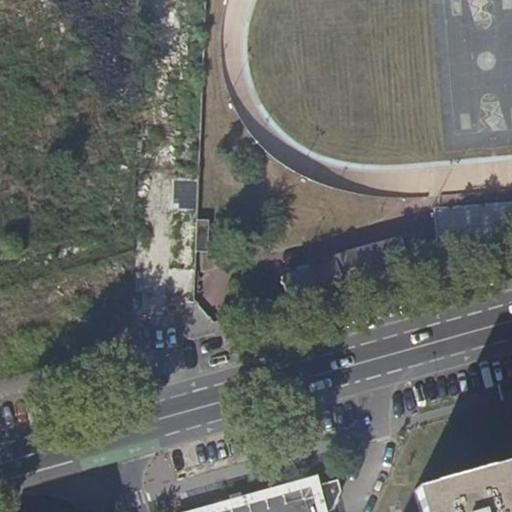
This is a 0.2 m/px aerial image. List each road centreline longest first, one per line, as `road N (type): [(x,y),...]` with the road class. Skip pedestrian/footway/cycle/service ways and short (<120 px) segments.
road 1 (track): [(159,0),(148,423)]
road 2 (primary): [(105,434),(511,321)]
